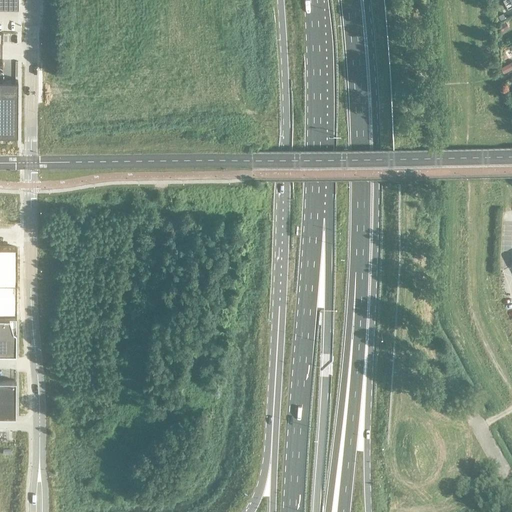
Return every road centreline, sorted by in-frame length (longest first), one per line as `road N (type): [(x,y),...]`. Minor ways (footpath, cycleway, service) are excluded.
road 1 (trunk): [(370,511),(377,223),(367,0)]
road 2 (trunk): [(279,0),(288,138),(277,411)]
road 3 (unclassified): [(39,425),(30,96)]
road 4 (motorway): [(313,219),(327,308),(316,511)]
road 5 (trunk): [(313,219),(292,511)]
road 6 (motorway): [(328,511),(359,251)]
road 7 (trunk): [(344,511),(359,251)]
road 8 (trunk): [(359,251),(350,0)]
road 9 (trunk): [(313,0),(313,219)]
road 10 (unclassified): [(30,96),(145,89),(145,0)]
